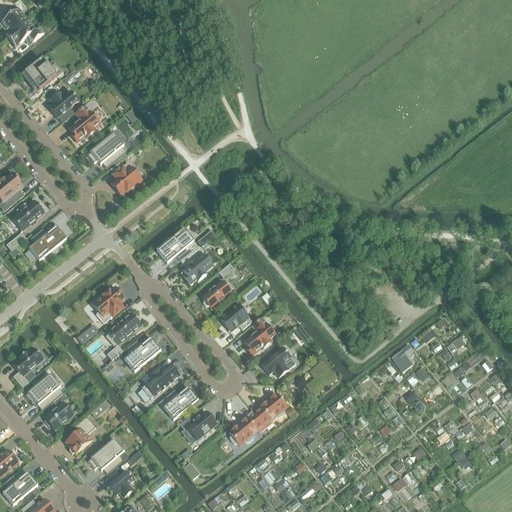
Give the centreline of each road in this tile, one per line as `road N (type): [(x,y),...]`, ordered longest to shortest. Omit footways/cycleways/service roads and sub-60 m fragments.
road 1 (unknown): [(511,259),(475,247),(378,246),(294,204),(269,181),(234,120),(207,37),(184,0)]
road 2 (residential): [(134,272),(135,293),(212,389),(229,388),(233,374),(155,277)]
road 3 (residential): [(80,204),(81,191),(0,93)]
road 4 (residential): [(0,322),(108,237)]
road 5 (residential): [(0,405),(82,507)]
